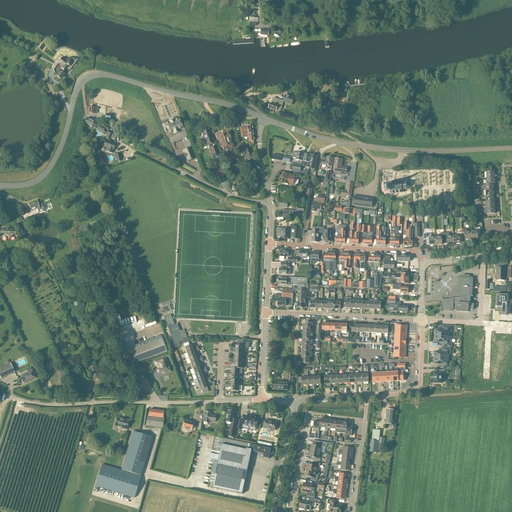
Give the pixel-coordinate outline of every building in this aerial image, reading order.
[(66,59),(65,60),(62,58),(59,62),(60,64),(57,68),(61,69),(55,76),(60,80),(65,74),(62,73),(67,67),(68,69),(68,70),(69,70),(70,70),(70,69),(73,65),(74,66),(77,61),(75,59),(74,59),(73,58),(72,58),(71,58),(70,58),(69,58),(68,58),(67,59),(66,59)] [(285,94),(283,100),(284,101),(292,104),(294,97),(290,96),(285,94)] [(270,104),(268,108),(276,111),(277,109),(281,110),(284,101),(283,101),(277,99),(274,98),(273,101),(271,104),(270,104)] [(239,128),(238,124),(236,117),(231,119),(233,126),(234,129),(239,128)] [(97,123),(94,122),(87,118),(84,123),(92,126),(94,128),(95,125),(96,126),(96,125),(96,124),(97,123)] [(169,133),(169,134),(173,133),(174,135),(180,133),(179,130),(183,129),(179,119),(174,120),(173,120),(173,121),(170,122),(170,121),(169,122),(170,122),(165,124),(167,128),(166,128),(165,129),(165,130),(165,131),(166,132),(167,132),(168,133),(169,133)] [(109,129),(106,128),(102,126),(103,126),(98,124),(95,130),(103,134),(107,135),(105,138),(110,140),(111,138),(115,139),(116,136),(117,134),(116,133),(116,132),(113,131),(112,133),(112,134),(108,133),(108,131),(109,129)] [(247,126),(247,128),(244,128),(244,127),(240,127),(241,134),(242,134),(253,133),(252,129),(253,129),(252,125),(247,126)] [(209,130),(202,133),(204,139),(206,145),(209,144),(211,148),(216,146),(213,139),(212,139),(211,136),(209,130)] [(233,148),(233,147),(234,145),(233,142),(231,142),(228,133),(226,134),(219,136),(222,146),(222,148),(223,149),(224,151),(233,148)] [(253,133),(242,134),(242,137),(248,137),(249,142),(254,141),(253,137),(253,133)] [(115,143),(106,140),(104,146),(108,148),(106,151),(112,153),(115,143)] [(216,146),(211,148),(210,148),(213,159),(220,156),(216,146)] [(187,162),(195,159),(191,148),(183,151),(185,155),(184,155),(186,159),(186,158),(187,162)] [(251,159),(251,158),(253,157),(249,148),(244,150),(243,149),(239,150),(242,156),(245,155),(247,159),(248,159),(248,160),(251,159)] [(293,152),(292,158),(296,158),(296,160),(298,160),(298,164),(301,165),(301,163),(302,161),(303,154),(297,153),(293,152)] [(327,157),(327,161),(323,160),(322,165),(327,166),(327,170),(331,171),(333,158),(327,157)] [(346,174),(346,172),(347,168),(341,167),(342,159),(335,158),(334,168),(336,169),(336,171),(336,172),(340,173),(341,174),(345,175),(346,174)] [(301,165),(298,164),(290,163),(289,170),(292,171),(292,174),(300,175),(301,165)] [(295,176),(291,175),(283,174),(281,183),(289,184),(293,185),(295,176)] [(401,182),(401,181),(384,183),(384,188),(388,187),(389,191),(389,192),(390,192),(391,194),(402,192),(402,193),(405,192),(404,190),(407,189),(409,187),(409,183),(406,181),(401,182)] [(348,183),(346,191),(341,190),(341,195),(351,197),(353,184),(348,183)] [(372,208),(373,199),(354,196),(353,205),(372,208)] [(37,209),(38,213),(44,211),(42,203),(38,205),(37,201),(28,204),(31,211),(37,209)] [(297,208),(297,211),(282,210),(281,216),(304,218),(304,211),(304,208),(297,208)] [(477,239),(477,238),(480,238),(480,227),(475,228),(475,231),(471,231),(471,239),(477,239)] [(277,228),(277,235),(281,235),(281,238),(290,239),(290,238),(294,238),(294,239),(299,239),(299,228),(294,228),(294,229),(294,232),(294,233),(291,233),(291,231),(290,231),(281,230),(282,228),(277,228)] [(462,228),(462,232),(463,239),(465,239),(471,239),(471,231),(467,231),(467,228),(462,228)] [(463,242),(463,239),(462,232),(457,232),(457,236),(453,236),(454,243),(463,242)] [(436,244),(445,243),(444,233),(439,233),(439,237),(435,237),(436,244)] [(445,243),(454,243),(453,236),(449,236),(449,233),(444,233),(445,243)] [(427,244),(436,244),(435,237),(431,237),(431,234),(426,234),(423,234),(423,240),(426,240),(427,244)] [(288,257),(288,262),(292,263),(291,263),(294,263),(294,258),(292,257),(292,251),(288,251),(280,251),(280,257),(280,260),(284,260),(284,257),(288,257)] [(311,258),(311,264),(314,264),(314,262),(319,262),(319,259),(319,252),(311,252),(311,258)] [(385,256),(384,268),(394,268),(394,263),(393,263),(390,263),(391,256),(385,256)] [(281,262),(281,268),(279,268),(279,274),(287,275),(290,275),(290,268),(288,268),(291,268),(291,263),(292,263),(288,262),(281,262)] [(505,280),(505,268),(497,268),(496,280),(505,280)] [(389,275),(389,278),(401,278),(409,279),(409,277),(410,277),(410,274),(409,274),(408,274),(408,270),(401,270),(401,273),(401,275),(389,275)] [(457,289),(454,291),(453,290),(451,293),(452,294),(450,296),(449,299),(441,300),(441,301),(442,301),(444,311),(452,311),(452,310),(457,310),(457,311),(468,312),(468,304),(470,304),(470,297),(473,297),(473,296),(471,296),(472,279),(471,279),(471,277),(469,277),(469,276),(462,275),(462,277),(459,277),(459,278),(458,278),(460,288),(457,289)] [(279,278),(279,285),(287,285),(290,285),(292,285),(297,285),(297,287),(297,289),(298,289),(307,290),(307,289),(308,278),(289,277),(289,278),(287,278),(287,279),(279,278)] [(396,289),(401,289),(401,293),(408,293),(409,292),(409,291),(408,290),(408,287),(399,287),(399,285),(397,285),(396,289)] [(282,298),(287,298),(289,298),(293,298),(293,296),(293,291),(293,290),(283,289),(282,298)] [(297,302),(297,307),(300,307),(300,308),(303,309),(303,308),(305,308),(305,303),(306,303),(307,298),(306,298),(305,298),(305,296),(306,296),(308,296),(308,290),(307,290),(298,289),(298,290),(298,291),(299,292),(300,292),(300,295),(300,297),(299,297),(298,298),(297,302)] [(496,294),(495,309),(499,310),(499,315),(507,315),(507,295),(496,294)] [(387,299),(387,306),(389,306),(390,306),(390,305),(390,304),(395,304),(395,301),(396,297),(388,296),(388,299),(387,299)] [(278,299),(278,306),(286,306),(286,304),(289,304),(292,304),(293,298),(289,298),(287,298),(286,300),(278,299)] [(390,307),(390,308),(393,309),(393,311),(407,312),(407,306),(401,305),(401,302),(395,301),(395,304),(390,304),(390,305),(390,306),(390,307)] [(183,344),(188,342),(187,337),(182,338),(177,323),(174,324),(170,315),(164,317),(169,330),(166,331),(168,336),(170,335),(175,347),(183,344)] [(311,329),(311,326),(313,326),(313,323),(305,322),(305,326),(303,326),(303,332),(311,332),(313,332),(313,330),(311,329)] [(435,335),(435,336),(447,336),(447,332),(451,332),(451,326),(442,326),(442,330),(435,330),(435,332),(434,333),(434,334),(435,335)] [(471,326),(470,330),(471,330),(471,336),(482,336),(482,330),(477,330),(477,327),(471,326)] [(495,336),(494,344),(501,345),(500,349),(507,349),(508,345),(506,345),(507,337),(503,337),(503,335),(498,335),(498,337),(495,336)] [(447,341),(447,336),(435,336),(435,337),(434,337),(434,339),(435,340),(434,342),(442,342),(442,346),(450,346),(450,341),(447,341)] [(167,351),(162,339),(131,350),(136,363),(167,351)] [(469,351),(469,355),(476,355),(476,352),(481,352),(481,346),(471,346),(470,351),(469,351)] [(434,357),(434,358),(447,358),(447,354),(450,354),(450,348),(441,348),(441,352),(434,352),(434,354),(433,354),(433,356),(434,357)] [(194,350),(187,353),(189,358),(195,356),(194,353),(195,352),(194,350)] [(494,354),(493,362),(505,363),(506,355),(509,355),(509,351),(500,351),(500,354),(494,354)] [(466,357),(466,363),(468,363),(468,367),(480,368),(480,361),(475,361),(476,358),(466,357)] [(170,372),(169,369),(169,367),(166,358),(157,361),(160,367),(158,368),(159,369),(156,370),(158,374),(162,373),(162,374),(170,372)] [(447,358),(434,358),(433,359),(433,361),(434,362),(434,364),(441,364),(441,368),(450,368),(450,363),(447,362),(447,358)] [(198,361),(191,363),(192,369),(199,366),(198,363),(199,363),(198,361)] [(0,376),(1,379),(15,372),(10,363),(0,367),(0,376)] [(97,366),(90,369),(95,379),(101,377),(97,366)] [(33,370),(32,370),(31,368),(27,369),(28,372),(21,376),(24,383),(36,378),(33,370)] [(302,386),(308,385),(307,377),(307,371),(307,368),(304,368),(305,377),(298,378),(298,383),(302,383),(302,386)] [(493,372),(492,381),(497,381),(497,382),(498,382),(498,379),(504,379),(505,369),(497,369),(497,372),(493,372)] [(286,379),(286,382),(274,381),(273,390),(288,390),(288,384),(290,384),(290,379),(290,370),(286,370),(285,379),(286,379)] [(445,376),(445,370),(439,370),(439,373),(434,373),(433,376),(433,380),(433,383),(442,383),(442,376),(445,376)] [(202,371),(194,374),(196,379),(203,377),(202,374),(203,374),(202,371)] [(465,372),(465,378),(467,378),(467,382),(474,383),(473,383),(477,383),(479,383),(480,377),(475,376),(475,373),(465,372)] [(206,382),(198,385),(200,390),(201,390),(207,388),(206,385),(207,384),(206,382)] [(149,410),(148,416),(147,416),(145,426),(162,428),(164,418),(162,418),(163,411),(149,410)] [(226,422),(231,423),(228,437),(234,438),(237,420),(234,420),(235,412),(228,410),(226,422)] [(203,422),(209,423),(209,421),(215,422),(216,416),(210,415),(211,413),(204,412),(203,422)] [(255,431),(256,428),(257,428),(259,419),(251,417),(252,416),(250,416),(250,417),(245,416),(244,422),(243,422),(243,421),(240,420),(238,429),(241,430),(243,424),(244,425),(243,428),(255,431)] [(115,426),(126,429),(129,421),(117,417),(115,426)] [(183,428),(191,430),(193,422),(185,420),(183,428)] [(277,422),(276,422),(266,420),(264,428),(275,430),(276,426),(277,425),(277,422)] [(369,452),(383,453),(385,438),(379,437),(380,430),(373,429),(372,440),(370,440),(369,452)] [(153,437),(133,431),(121,470),(141,476),(153,437)] [(215,437),(211,453),(216,454),(210,482),(214,483),(216,474),(223,439),(215,437)] [(216,474),(213,488),(242,494),(245,480),(252,452),(264,454),(263,458),(269,459),(271,449),(253,445),(223,439),(216,474)] [(320,452),(321,447),(325,448),(326,447),(327,443),(314,441),(313,445),(311,445),(310,450),(320,452)] [(309,456),(311,457),(310,460),(320,462),(321,458),(319,458),(320,452),(310,450),(309,456)] [(317,472),(317,469),(319,469),(320,464),(312,462),(311,465),(308,464),(306,470),(317,472)] [(135,498),(141,476),(102,465),(95,486),(135,498)] [(316,475),(317,472),(306,470),(305,476),(310,477),(311,479),(311,480),(317,481),(318,476),(316,475)] [(304,483),(302,491),(307,492),(307,496),(314,498),(315,494),(311,493),(312,485),(304,483)] [(311,510),(312,502),(316,503),(317,499),(310,498),(309,502),(301,500),(299,508),(311,510)] [(338,501),(331,500),(328,499),(327,504),(330,504),(329,511),(332,511),(340,511),(341,505),(337,505),(338,501)]
